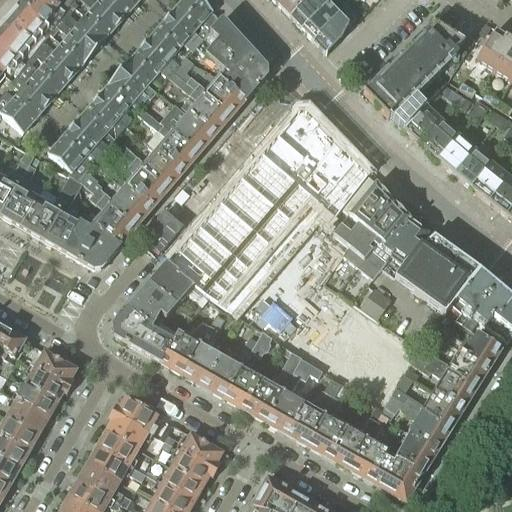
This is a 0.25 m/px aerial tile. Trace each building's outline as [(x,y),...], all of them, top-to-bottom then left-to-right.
[(41,0),(27,0),(19,10),(42,30),(50,37),(54,30),(58,25),(64,18),(41,0)] [(41,0),(64,18),(66,16),(71,9),(73,6),(76,1),(77,0),(41,0)] [(86,0),(77,0),(76,1),(91,14),(85,21),(107,41),(118,28),(86,0)] [(86,0),(118,28),(130,14),(114,0),(102,0),(102,1),(99,0),(86,0)] [(142,0),(114,0),(130,14),(143,0),(142,0)] [(208,36),(218,25),(211,17),(211,16),(196,0),(185,0),(178,9),(200,29),(204,32),(208,36)] [(268,0),(278,10),(288,0),(268,0)] [(288,0),(278,10),(288,20),(308,0),(288,0)] [(308,0),(288,20),(299,32),(332,0),(308,0)] [(332,0),(299,32),(310,44),(346,11),(341,6),(335,0),(332,0)] [(74,12),(71,9),(66,16),(69,18),(74,12)] [(195,34),(200,29),(178,9),(166,22),(197,48),(208,36),(204,32),(198,38),(195,34)] [(36,54),(37,53),(43,46),(45,43),(36,36),(42,30),(19,10),(4,26),(36,54)] [(346,11),(310,44),(324,59),(339,44),(347,30),(346,30),(355,21),(346,11)] [(69,18),(66,16),(64,18),(58,25),(63,29),(71,36),(94,56),(107,41),(85,21),(78,29),(68,20),(69,18)] [(166,22),(154,36),(176,55),(182,49),(187,54),(182,60),(184,62),(197,48),(166,22)] [(58,25),(54,30),(66,41),(60,49),(83,69),(94,56),(71,36),(63,29),(58,25)] [(218,25),(208,36),(197,48),(184,62),(186,63),(195,53),(221,76),(243,51),(220,26),(219,26),(218,25)] [(0,30),(0,50),(14,63),(22,54),(31,61),(36,54),(4,26),(0,30)] [(388,122),(389,122),(411,99),(457,54),(464,60),(470,51),(436,30),(435,30),(432,28),(420,40),(424,44),(413,54),(409,50),(397,63),(401,66),(390,77),(386,73),(374,85),(378,89),(367,100),(363,96),(362,97),(388,123),(388,122)] [(475,65),(490,74),(509,44),(495,34),(475,65)] [(141,50),(172,77),(173,76),(177,71),(169,63),(176,55),(154,36),(141,50)] [(490,74),(508,86),(511,79),(511,45),(509,44),(490,74)] [(43,46),(37,53),(70,83),(83,69),(60,49),(54,55),(43,46)] [(0,50),(0,77),(1,79),(8,71),(15,78),(9,85),(11,87),(18,79),(24,71),(14,63),(0,50)] [(131,63),(153,82),(159,76),(167,83),(168,82),(172,77),(141,50),(131,63)] [(222,87),(243,107),(264,82),(264,81),(264,75),(264,74),(243,51),(221,76),(227,81),(222,87)] [(37,53),(36,54),(31,61),(27,67),(59,96),(70,83),(37,53)] [(173,76),(184,86),(197,97),(229,123),(243,107),(222,87),(218,83),(206,96),(185,78),(193,69),(186,63),(184,62),(177,71),(173,76)] [(142,97),(149,104),(155,98),(146,90),(153,82),(131,63),(119,76),(142,97)] [(27,67),(24,71),(18,79),(22,82),(19,85),(47,110),(59,96),(27,67)] [(119,76),(107,89),(116,97),(130,110),(131,108),(136,112),(142,105),(144,107),(147,102),(149,104),(142,97),(119,76)] [(172,77),(168,82),(189,101),(180,112),(188,118),(213,141),(229,123),(197,97),(184,86),(173,76),(172,77)] [(18,79),(11,87),(10,89),(19,96),(12,103),(35,124),(47,110),(19,85),(22,82),(18,79)] [(457,93),(463,97),(471,102),(475,96),(461,86),(457,93)] [(101,97),(95,104),(125,130),(131,124),(123,117),(130,110),(116,97),(107,89),(101,97)] [(438,99),(443,102),(449,93),(444,90),(438,99)] [(449,93),(443,102),(456,109),(461,101),(449,93)] [(35,124),(12,103),(4,96),(2,100),(0,102),(0,117),(0,118),(0,117),(0,118),(22,138),(35,124)] [(481,103),(495,111),(499,105),(485,96),(481,103)] [(397,131),(402,135),(425,111),(424,112),(411,99),(389,122),(397,131)] [(470,107),(464,103),(459,112),(464,116),(470,107)] [(95,104),(81,119),(105,137),(105,138),(113,129),(114,130),(114,143),(125,130),(95,104)] [(473,109),(471,113),(482,120),(487,113),(476,105),(473,109)] [(511,113),(499,105),(495,111),(508,120),(511,113)] [(402,135),(419,150),(441,126),(425,111),(402,135)] [(193,238),(165,271),(193,293),(201,299),(205,302),(207,304),(208,304),(220,312),(231,319),(254,291),(321,214),(332,224),(366,181),(342,156),(323,135),(301,113),(261,159),(193,238)] [(482,120),(471,113),(466,120),(477,128),(482,120)] [(165,144),(155,156),(181,178),(197,159),(149,121),(140,114),(135,119),(165,144)] [(155,115),(149,121),(197,159),(213,141),(188,118),(175,133),(155,115)] [(508,126),(492,116),(486,125),(502,135),(508,126)] [(81,119),(71,131),(97,155),(94,158),(98,162),(107,151),(100,144),(103,141),(105,138),(105,137),(81,119)] [(419,150),(435,165),(457,140),(441,126),(419,150)] [(503,142),(509,146),(511,141),(511,128),(503,142)] [(98,162),(94,158),(97,155),(71,131),(59,145),(89,172),(98,162)] [(435,165),(452,180),(474,154),(457,140),(435,165)] [(89,172),(59,145),(47,159),(70,177),(67,181),(78,185),(89,172)] [(480,146),(474,154),(452,180),(470,194),(491,168),(489,167),(482,161),(489,153),(480,146)] [(126,163),(129,166),(166,196),(181,178),(155,156),(144,169),(130,158),(126,163)] [(0,218),(28,170),(32,162),(24,158),(11,181),(13,182),(9,188),(0,183),(0,218)] [(166,196),(129,166),(114,184),(124,193),(150,215),(166,196)] [(470,194),(487,208),(508,181),(491,168),(470,194)] [(0,218),(0,221),(19,233),(36,204),(22,196),(34,174),(28,170),(0,218)] [(36,204),(19,233),(42,245),(75,186),(67,181),(66,182),(68,182),(57,202),(42,194),(42,195),(37,204),(36,204)] [(367,182),(366,181),(333,223),(334,224),(335,227),(340,230),(332,240),(327,237),(324,241),(345,256),(347,254),(350,256),(391,206),(374,189),(373,188),(367,182)] [(487,208),(505,221),(511,211),(511,184),(508,181),(487,208)] [(42,245),(61,257),(78,227),(64,219),(81,189),(75,187),(75,186),(42,245)] [(90,196),(92,198),(134,233),(150,215),(124,193),(113,206),(95,190),(90,196)] [(103,216),(93,229),(118,252),(134,233),(92,198),(88,203),(103,216)] [(391,206),(350,256),(362,265),(363,264),(378,275),(388,260),(381,255),(407,223),(391,206)] [(78,227),(61,257),(93,274),(99,273),(100,273),(118,252),(93,229),(82,220),(78,227)] [(381,255),(388,260),(402,271),(393,283),(444,319),(454,305),(456,306),(480,276),(433,242),(421,253),(418,250),(426,238),(410,226),(407,223),(381,255)] [(340,262),(341,261),(342,261),(345,257),(324,242),(297,280),(317,294),(340,262)] [(196,306),(200,301),(164,272),(149,290),(175,311),(186,298),(196,306)] [(480,276),(456,306),(465,314),(456,324),(463,330),(496,290),(480,276)] [(149,290),(127,315),(150,334),(154,327),(159,319),(164,324),(175,311),(149,290)] [(496,290),(463,330),(469,336),(478,325),(484,330),(491,321),(495,324),(511,303),(496,290)] [(360,313),(376,324),(389,306),(373,294),(360,313)] [(193,310),(198,314),(206,305),(205,304),(200,301),(196,306),(193,310)] [(491,321),(484,330),(493,338),(506,348),(511,338),(511,303),(495,324),(491,321)] [(114,342),(159,368),(176,340),(154,327),(150,334),(127,315),(112,332),(113,332),(114,342)] [(209,331),(216,335),(217,336),(224,324),(216,320),(209,331)] [(428,322),(409,348),(418,354),(437,328),(428,322)] [(159,368),(182,380),(208,332),(209,331),(202,327),(191,347),(176,339),(176,340),(159,368)] [(433,342),(458,358),(486,376),(501,353),(480,335),(466,351),(456,344),(459,341),(441,329),(433,342)] [(182,380),(203,393),(220,363),(204,355),(215,336),(216,335),(209,331),(208,332),(182,380)] [(0,332),(0,352),(7,357),(6,358),(14,362),(23,345),(0,332)] [(224,404),(244,415),(260,386),(246,378),(256,362),(259,364),(262,358),(265,358),(269,351),(268,348),(270,343),(261,337),(256,346),(255,348),(250,358),(224,404)] [(256,346),(249,342),(242,354),(243,354),(250,358),(255,348),(256,346)] [(220,363),(203,393),(224,404),(250,358),(243,354),(239,362),(225,354),(220,363)] [(58,387),(70,393),(73,388),(69,386),(75,375),(43,357),(37,367),(33,364),(29,371),(40,377),(38,379),(47,384),(49,380),(59,385),(58,387)] [(430,360),(427,366),(473,396),(486,376),(458,358),(449,372),(430,360)] [(441,385),(431,400),(460,418),(473,396),(427,366),(416,360),(409,370),(428,381),(430,378),(441,385)] [(244,415),(265,428),(300,365),(293,361),(291,365),(287,363),(277,381),(273,379),(267,390),(260,386),(244,415)] [(265,428),(286,439),(302,410),(288,402),(299,384),(304,387),(308,380),(317,385),(321,377),(300,365),(265,428)] [(0,377),(0,379),(6,383),(14,370),(7,366),(0,377)] [(24,390),(56,408),(62,398),(66,400),(70,393),(58,387),(59,385),(49,380),(47,384),(38,379),(40,377),(29,371),(25,378),(29,381),(24,390)] [(403,380),(413,386),(416,381),(406,375),(403,380)] [(306,451),(340,392),(340,391),(330,384),(322,398),(320,397),(310,414),(302,410),(286,439),(306,451)] [(2,390),(0,393),(0,396),(22,409),(20,412),(29,417),(31,413),(40,418),(39,420),(47,424),(56,408),(24,390),(20,387),(14,397),(2,390)] [(306,451),(327,463),(343,434),(330,426),(340,407),(346,396),(340,392),(306,451)] [(390,401),(389,402),(448,437),(460,418),(431,400),(423,413),(395,395),(391,401),(390,401)] [(10,414),(5,423),(38,441),(47,424),(39,420),(40,418),(31,413),(29,417),(20,412),(22,409),(0,396),(0,406),(7,410),(6,411),(10,414)] [(380,417),(386,423),(389,426),(393,419),(394,420),(397,414),(406,419),(405,421),(414,427),(406,440),(407,440),(406,442),(434,459),(448,437),(389,402),(380,416),(380,417)] [(114,411),(110,419),(122,426),(122,427),(131,433),(133,430),(141,434),(140,436),(150,442),(155,433),(151,431),(156,421),(124,403),(118,413),(114,411)] [(327,463),(348,475),(379,419),(373,416),(358,442),(343,434),(327,463)] [(348,475),(369,487),(386,458),(371,449),(386,423),(380,417),(379,419),(348,475)] [(111,426),(105,437),(137,455),(143,445),(147,447),(150,442),(140,436),(141,434),(133,430),(131,433),(122,427),(122,426),(110,419),(107,424),(111,426)] [(0,441),(2,443),(1,445),(10,450),(12,446),(21,451),(21,453),(28,457),(38,441),(5,423),(0,431),(0,441)] [(162,433),(155,445),(162,448),(167,439),(169,437),(162,433)] [(392,447),(386,458),(394,463),(393,464),(421,480),(434,459),(406,442),(407,440),(406,440),(399,435),(394,444),(402,449),(401,452),(392,447)] [(105,437),(95,453),(104,458),(103,459),(113,465),(114,461),(123,466),(121,468),(132,474),(132,473),(136,466),(132,464),(137,455),(105,437)] [(167,439),(162,448),(170,453),(171,452),(170,451),(174,444),(169,441),(169,440),(167,439)] [(179,447),(174,455),(185,461),(184,463),(192,467),(194,464),(203,469),(202,471),(215,478),(219,470),(215,468),(221,458),(189,440),(183,450),(179,447)] [(0,463),(19,474),(28,457),(21,453),(21,451),(12,446),(10,450),(1,445),(2,443),(0,441),(0,463)] [(157,457),(158,455),(162,448),(155,445),(150,453),(157,457)] [(162,448),(158,455),(167,460),(170,453),(162,448)] [(95,453),(86,469),(118,487),(123,479),(140,488),(143,480),(132,473),(132,474),(121,468),(123,466),(114,461),(113,465),(103,459),(104,458),(95,453)] [(176,463),(170,474),(202,492),(208,481),(212,483),(215,478),(202,471),(203,469),(194,464),(192,467),(184,463),(185,461),(174,455),(171,461),(176,463)] [(386,458),(369,487),(404,507),(421,480),(393,464),(394,463),(386,458)] [(0,484),(2,486),(1,487),(9,491),(19,474),(0,463),(0,484)] [(86,469),(77,485),(88,492),(87,493),(97,498),(98,495),(107,500),(106,502),(113,506),(123,511),(125,511),(130,505),(113,496),(118,487),(86,469)] [(160,480),(156,487),(169,494),(168,496),(176,501),(178,497),(186,502),(185,504),(193,508),(202,492),(170,474),(164,483),(160,480)] [(143,480),(152,484),(154,480),(147,475),(143,480)] [(0,506),(9,491),(1,487),(2,486),(0,484),(0,506)] [(251,511),(293,511),(299,502),(266,484),(251,511)] [(77,485),(68,501),(86,511),(104,511),(105,510),(108,511),(109,511),(113,506),(106,502),(107,500),(98,495),(97,498),(87,493),(88,492),(77,485)] [(157,496),(152,505),(163,511),(190,511),(193,508),(185,504),(186,502),(178,497),(176,501),(168,496),(169,494),(156,487),(152,494),(157,496)] [(148,504),(149,501),(137,494),(135,497),(148,504)] [(86,511),(68,501),(61,511),(86,511)] [(316,511),(299,502),(293,511),(316,511)]
